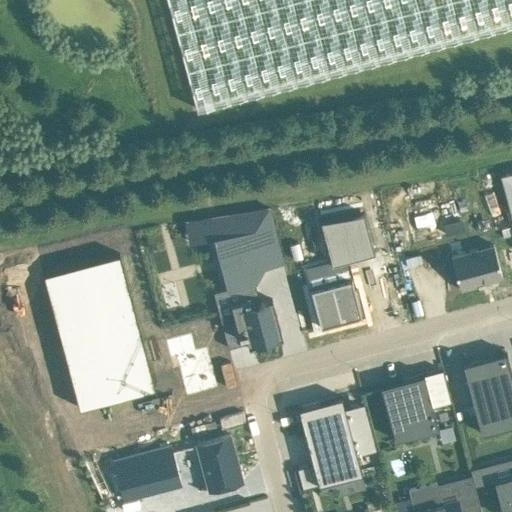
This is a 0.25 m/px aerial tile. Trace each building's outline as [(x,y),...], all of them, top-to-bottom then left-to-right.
[(511,0),(167,0),(196,107),(511,22),(511,0)] [(511,170),(501,174),(511,215),(511,170)] [(466,191),(395,210),(406,246),(475,226),(466,191)] [(375,210),(326,210),(340,267),(387,255),(375,210)] [(264,267),(254,229),(214,235),(214,236),(227,287),(228,288),(255,281),(264,267)] [(493,243),(451,254),(461,289),(482,283),(481,280),(502,275),(493,243)] [(118,257),(29,277),(67,414),(153,396),(118,257)] [(345,278),(304,288),(313,326),(334,321),(335,325),(366,317),(357,288),(348,291),(345,278)] [(240,335),(245,334),(247,341),(248,345),(283,336),(272,297),(253,303),(252,297),(231,302),(240,335)] [(203,331),(165,341),(174,376),(185,373),(193,406),(231,396),(218,349),(209,353),(203,331)] [(511,371),(506,351),(463,362),(481,432),(511,423),(511,371)] [(425,373),(381,384),(394,438),(438,427),(425,373)] [(342,395),(298,406),(313,462),(318,483),(362,472),(357,452),(345,406),(342,395)] [(230,433),(196,442),(209,489),(243,480),(243,479),(230,433)] [(177,468),(124,479),(129,505),(182,494),(177,468)] [(511,511),(511,473),(494,478),(500,503),(502,511),(511,511)] [(442,503),(436,480),(408,488),(410,494),(414,510),(414,511),(461,511),(458,499),(442,503)] [(410,494),(392,498),(395,511),(405,511),(414,510),(410,494)]
